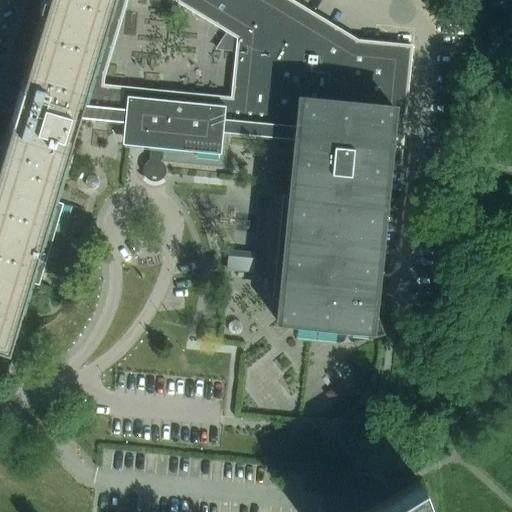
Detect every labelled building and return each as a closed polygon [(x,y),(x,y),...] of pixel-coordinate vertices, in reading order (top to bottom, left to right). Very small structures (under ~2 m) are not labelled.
[(373,285),(386,161),(401,163),(412,44),(361,39),(338,25),(295,0),(44,0),(0,150),(0,347),(5,349),(26,279),(38,283),(62,201),(50,198),(63,156),(65,148),(75,114),(130,119),(128,136),(150,138),(148,158),(147,159),(146,160),(145,161),(144,163),(144,164),(144,165),(144,167),(144,168),(144,169),(145,170),(145,171),(146,173),(148,174),(149,175),(151,176),(152,176),(153,176),(155,176),(156,176),(158,175),(159,175),(160,174),(161,173),(162,172),(163,171),(163,169),(164,168),(164,166),(163,164),(163,163),(162,161),(162,160),(160,159),(224,165),(228,129),(294,136),(288,193),(282,192),(271,296),(277,296),(275,320),(299,322),(298,334),(321,337),(327,337),(334,337),(344,337),(352,336),(361,335),(368,333),(376,331),(381,329),(370,295),(369,295),(370,285),(373,285)] [(86,179),(85,183),(86,186),(88,188),(92,189),(95,188),(98,185),(98,182),(97,178),(95,176),(91,175),(88,176),(86,179)] [(227,255),(226,268),(251,271),(253,258),(227,255)] [(228,325),(228,328),(230,331),(233,333),(236,333),(239,332),(240,329),(241,326),(239,323),(237,320),(233,320),(230,322),(228,325)] [(330,493),(332,473),(305,470),(303,490),(330,493)] [(429,511),(418,480),(364,511),(429,511)]
